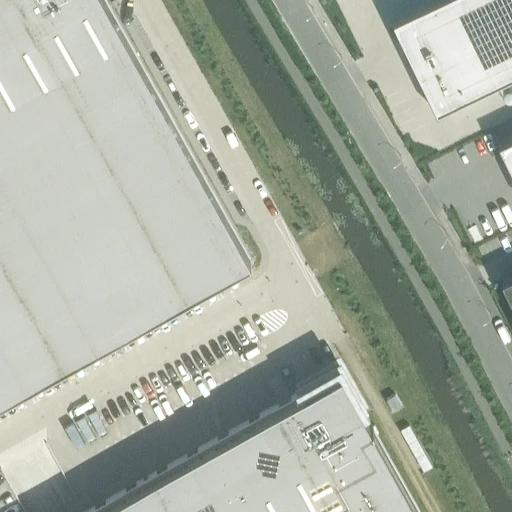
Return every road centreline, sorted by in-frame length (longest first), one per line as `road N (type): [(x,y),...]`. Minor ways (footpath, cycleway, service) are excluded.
road 1 (unclassified): [(252,0),(511,460)]
road 2 (unclassified): [(511,389),(337,74)]
